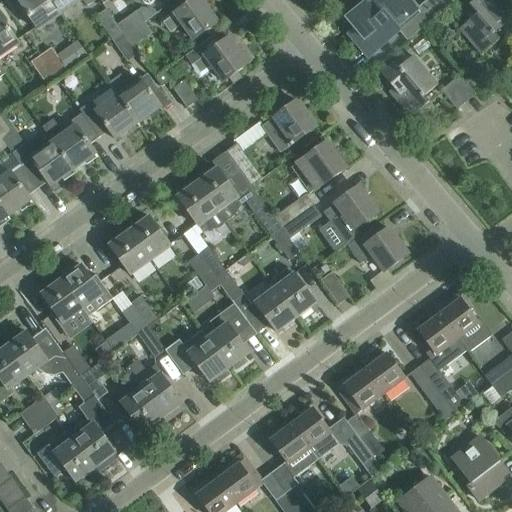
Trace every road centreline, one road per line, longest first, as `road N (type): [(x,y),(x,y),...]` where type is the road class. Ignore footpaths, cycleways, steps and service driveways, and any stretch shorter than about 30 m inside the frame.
road 1 (residential): [(101,511),(471,238)]
road 2 (residential): [(0,271),(309,48)]
road 3 (residential): [(471,238),(309,48)]
